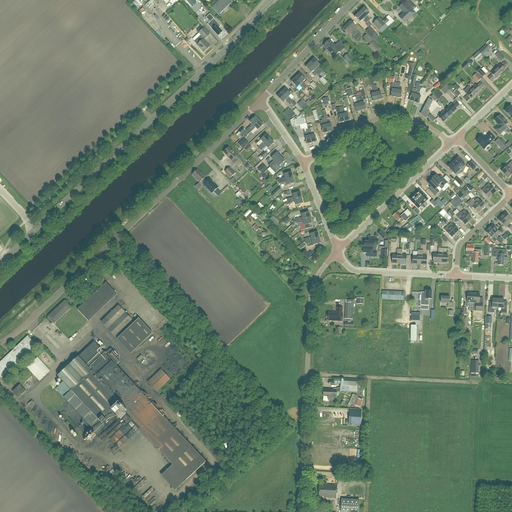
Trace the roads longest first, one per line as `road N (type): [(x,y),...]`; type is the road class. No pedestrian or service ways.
road 1 (tertiary): [(0,262),(271,0)]
road 2 (unclassified): [(0,343),(259,101)]
road 3 (unclassified): [(300,511),(310,296),(337,250)]
road 4 (residential): [(302,163),(384,117),(417,122),(451,142)]
road 5 (unclassified): [(337,250),(451,142)]
road 6 (residential): [(259,101),(355,0)]
road 7 (unclassified): [(455,276),(360,272),(337,250)]
